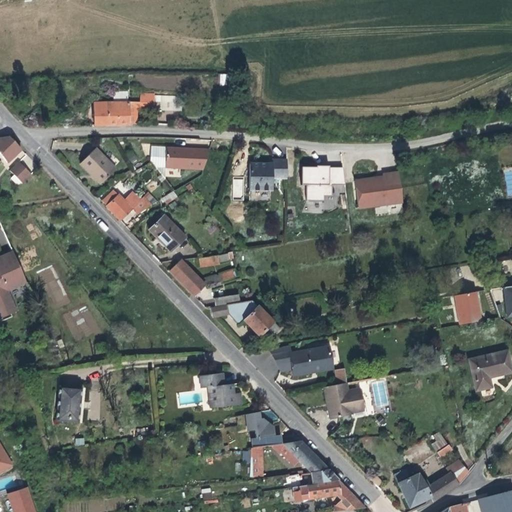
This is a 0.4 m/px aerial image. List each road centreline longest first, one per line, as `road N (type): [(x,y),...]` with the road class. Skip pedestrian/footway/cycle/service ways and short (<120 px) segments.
road 1 (tertiary): [(396,511),(20,131)]
road 2 (residential): [(20,131),(136,130),(380,149),(511,122)]
